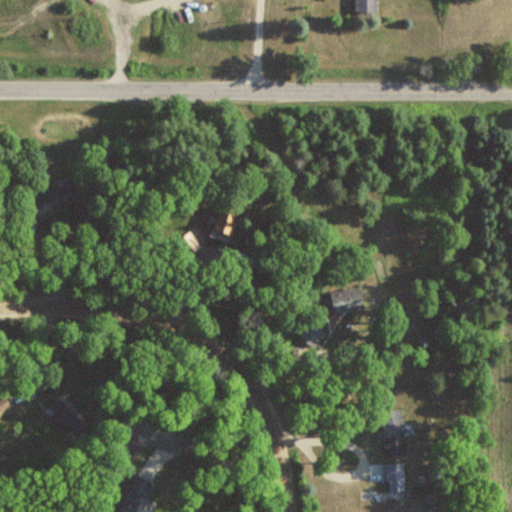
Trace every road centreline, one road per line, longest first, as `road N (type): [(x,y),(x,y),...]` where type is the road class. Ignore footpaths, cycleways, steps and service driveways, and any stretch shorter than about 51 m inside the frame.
road 1 (residential): [(511,87),(0,85)]
road 2 (residential): [(258,391),(176,324),(114,310),(0,305)]
road 3 (residential): [(285,511),(276,436),(258,391)]
